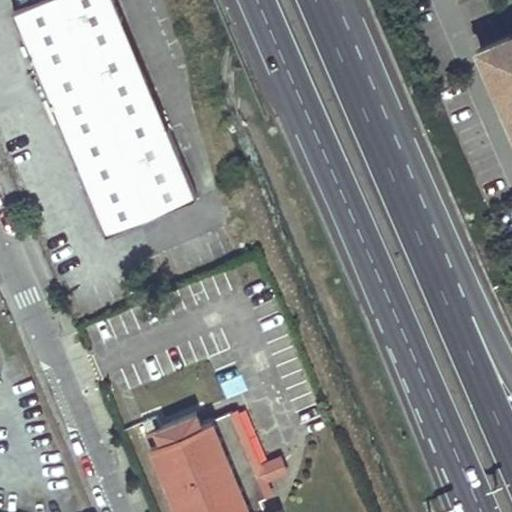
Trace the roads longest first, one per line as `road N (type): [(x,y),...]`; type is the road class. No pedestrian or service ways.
road 1 (trunk): [(257,0),(479,511)]
road 2 (trunk): [(511,450),(316,0)]
road 3 (trunk): [(511,373),(316,0)]
road 4 (residential): [(118,511),(0,232)]
